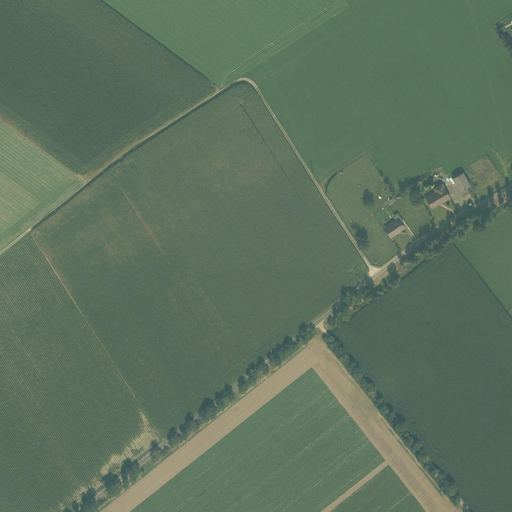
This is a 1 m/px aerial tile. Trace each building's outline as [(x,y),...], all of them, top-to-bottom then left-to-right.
[(452,178),(460,191),(467,187),(471,185),(463,172),(452,178)] [(427,198),(432,207),(449,197),(444,187),(442,184),(436,187),(438,191),(427,198)] [(460,191),(463,197),(470,193),(467,187),(460,191)] [(397,219),(400,222),(403,220),(397,213),(394,215),(397,219)] [(385,228),(391,237),(404,228),(400,222),(397,219),(385,228)]
